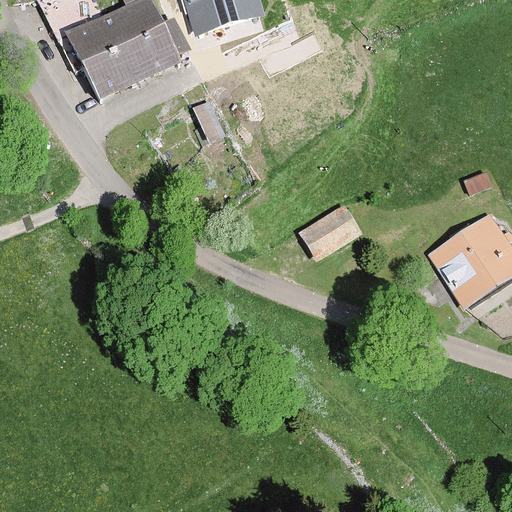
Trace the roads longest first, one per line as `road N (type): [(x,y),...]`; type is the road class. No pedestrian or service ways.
road 1 (residential): [(0,10),(62,119),(146,222),(297,297),(511,365)]
road 2 (track): [(0,234),(111,187)]
